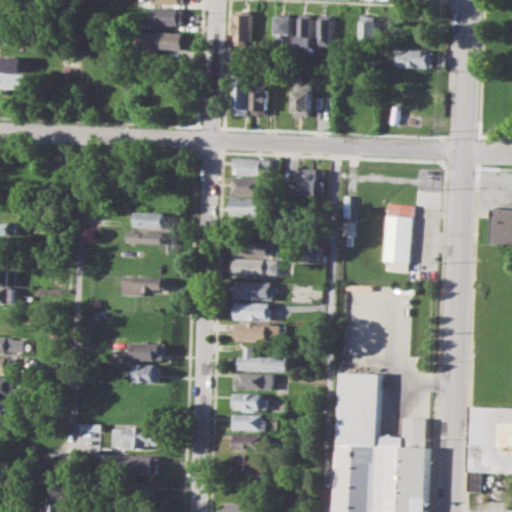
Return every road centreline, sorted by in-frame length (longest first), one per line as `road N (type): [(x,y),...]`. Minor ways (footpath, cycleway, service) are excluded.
road 1 (residential): [(216,0),(197,511)]
road 2 (tertiary): [(0,132),(462,151)]
road 3 (tertiary): [(462,151),(448,511)]
road 4 (tertiary): [(467,0),(462,151)]
